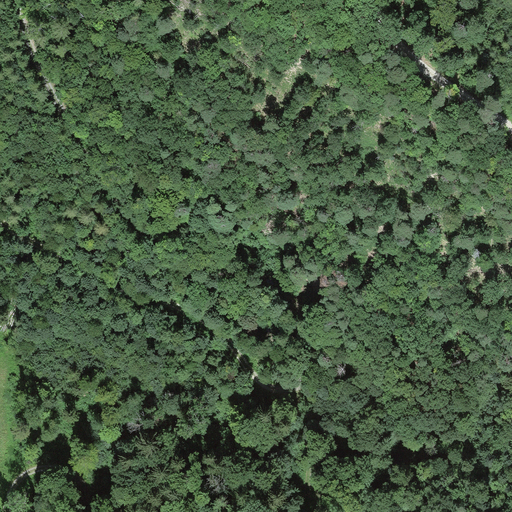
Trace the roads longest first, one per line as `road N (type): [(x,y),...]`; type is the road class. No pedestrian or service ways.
road 1 (track): [(0,218),(34,242),(203,319),(265,388),(295,389),(312,357),(306,322),(286,297),(188,259),(118,206),(60,119),(16,0)]
road 2 (track): [(511,128),(393,47),(368,0)]
road 3 (track): [(6,511),(22,477),(53,465),(88,488),(91,511)]
road 4 (track): [(295,389),(307,425),(304,511)]
